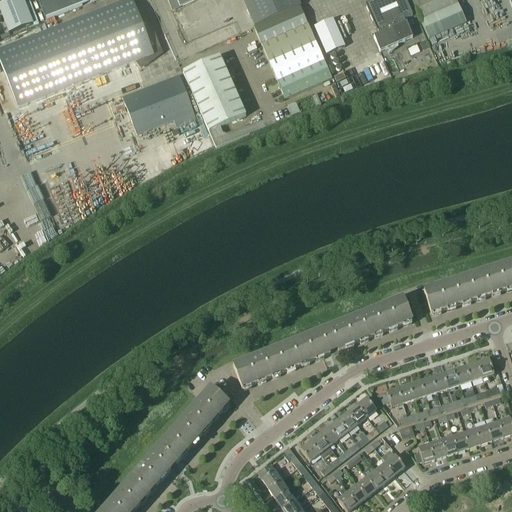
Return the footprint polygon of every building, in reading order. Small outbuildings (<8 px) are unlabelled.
[(11,0),(0,4),(0,11),(9,34),(33,25),(23,0),(11,0)] [(0,51),(0,63),(18,109),(138,62),(138,64),(139,64),(139,65),(140,66),(141,67),(142,67),(143,67),(145,67),(146,66),(146,67),(149,65),(148,64),(149,63),(150,62),(150,61),(150,60),(150,59),(151,59),(150,57),(152,57),(153,57),(153,56),(157,55),(157,54),(158,54),(159,53),(160,52),(160,51),(160,50),(160,48),(149,20),(148,19),(147,18),(146,18),(145,17),(144,17),(143,18),(143,17),(138,19),(131,0),(0,51)] [(36,0),(45,21),(99,0),(36,0)] [(170,0),(167,1),(172,12),(180,9),(179,8),(197,0),(170,0)] [(241,0),(254,28),(300,8),(296,0),(241,0)] [(380,53),(387,50),(412,39),(406,25),(405,25),(404,22),(412,18),(404,0),(380,0),(365,7),(377,33),(375,34),(377,38),(373,39),(380,53)] [(410,0),(428,41),(466,25),(455,0),(410,0)] [(300,8),(254,28),(253,29),(285,101),(332,81),(300,8)] [(333,20),(313,29),(325,57),(345,48),(333,20)] [(426,42),(420,45),(423,52),(429,50),(426,42)] [(409,49),(411,56),(420,54),(417,46),(409,49)] [(209,134),(245,118),(219,58),(183,74),(209,134)] [(343,75),(334,79),(336,84),(345,80),(343,75)] [(179,78),(122,99),(137,137),(174,122),(177,129),(196,122),(179,78)] [(511,264),(423,293),(431,317),(511,290),(511,264)] [(402,300),(233,368),(242,391),(412,324),(402,300)] [(489,384),(487,379),(494,377),(489,361),(477,365),(482,380),(483,385),(489,384)] [(482,380),(477,365),(466,369),(471,384),(482,380)] [(471,384),(466,369),(454,372),(459,388),(471,384)] [(454,372),(443,376),(448,391),(459,388),(454,372)] [(448,391),(443,376),(432,380),(437,395),(448,391)] [(437,395),(432,380),(421,383),(426,399),(437,395)] [(421,383),(409,387),(414,402),(426,399),(421,383)] [(403,406),(414,402),(409,387),(398,391),(403,406)] [(102,511),(135,511),(180,461),(181,460),(229,407),(210,390),(102,511)] [(391,410),(403,406),(398,391),(386,394),(391,410)] [(484,394),(475,397),(477,403),(486,400),(484,394)] [(477,403),(475,397),(465,400),(467,406),(477,403)] [(357,407),(367,420),(376,413),(366,400),(357,407)] [(452,404),(454,410),(463,407),(461,401),(452,404)] [(445,413),(454,410),(452,404),(443,407),(445,413)] [(347,415),(357,427),(367,420),(357,407),(347,415)] [(430,412),(432,418),(440,415),(438,409),(430,412)] [(432,418),(430,412),(420,415),(422,421),(432,418)] [(338,422),(348,435),(357,427),(347,415),(338,422)] [(407,419),(409,425),(418,422),(416,416),(407,419)] [(409,425),(407,419),(397,422),(399,428),(409,425)] [(498,424),(503,440),(511,437),(511,427),(510,420),(498,424)] [(338,442),(348,435),(338,422),(328,429),(338,442)] [(384,423),(376,429),(380,435),(388,428),(384,423)] [(492,444),(503,440),(498,424),(487,428),(492,444)] [(475,432),(480,447),(492,444),(487,428),(475,432)] [(329,449),(338,442),(328,429),(319,436),(329,449)] [(402,442),(413,439),(410,429),(399,433),(402,442)] [(373,432),(366,438),(370,443),(377,437),(373,432)] [(469,451),(480,447),(475,432),(464,435),(469,451)] [(448,441),(441,443),(446,459),(457,455),(452,439),(451,435),(447,437),(448,441)] [(457,455),(469,451),(464,435),(452,439),(457,455)] [(319,436),(310,444),(320,457),(329,449),(319,436)] [(370,443),(366,438),(358,444),(362,449),(370,443)] [(381,439),(371,447),(374,451),(380,447),(381,448),(386,445),(381,439)] [(434,462),(446,459),(441,443),(429,447),(434,462)] [(310,464),(320,457),(310,444),(300,451),(310,464)] [(347,453),(351,458),(358,452),(354,447),(347,453)] [(374,451),(371,447),(364,452),(367,456),(374,451)] [(423,466),(434,462),(429,447),(418,450),(419,456),(414,457),(417,466),(422,464),(423,466)] [(283,454),(282,455),(289,464),(290,463),(296,471),(301,467),(288,450),(283,454)] [(343,464),(351,458),(347,453),(339,459),(343,464)] [(352,462),(355,466),(362,461),(358,457),(352,462)] [(395,457),(385,465),(395,478),(405,471),(395,457)] [(328,467),(332,472),(340,466),(336,461),(328,467)] [(349,471),(355,466),(352,462),(345,467),(349,471)] [(386,486),(395,478),(385,465),(375,472),(386,486)] [(282,475),(275,473),(274,473),(271,468),(270,467),(258,476),(262,481),(261,482),(268,492),(281,483),(282,483),(285,480),(282,475)] [(307,474),(301,467),(296,471),(302,478),(307,474)] [(324,478),(332,472),(328,467),(320,473),(324,478)] [(340,472),(333,477),(336,481),(343,476),(340,472)] [(376,493),(386,486),(375,472),(366,480),(376,493)] [(336,481),(333,477),(327,482),(330,486),(336,481)] [(305,482),(311,489),(316,485),(310,478),(305,482)] [(367,500),(376,493),(366,480),(357,487),(367,500)] [(288,493),(282,483),(281,483),(268,492),(275,502),(288,493)] [(322,493),(316,485),(311,489),(317,497),(322,493)] [(358,508),(367,500),(357,487),(347,495),(358,508)] [(339,494),(342,498),(337,502),(344,511),(352,511),(358,508),(347,495),(344,490),(339,494)] [(295,502),(288,493),(275,502),(281,511),(295,502)] [(327,509),(332,506),(325,496),(320,500),(327,509)] [(301,511),(295,502),(281,511),(301,511)]
